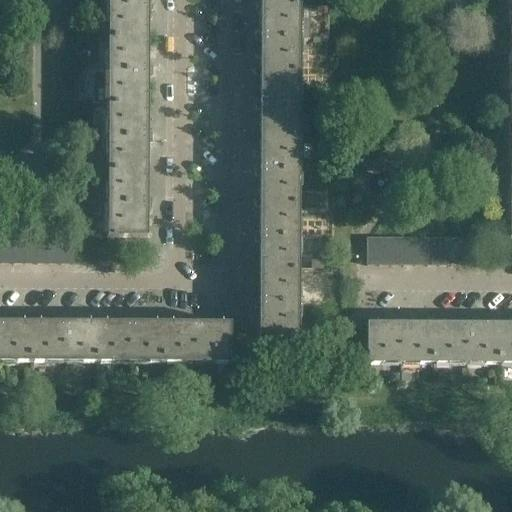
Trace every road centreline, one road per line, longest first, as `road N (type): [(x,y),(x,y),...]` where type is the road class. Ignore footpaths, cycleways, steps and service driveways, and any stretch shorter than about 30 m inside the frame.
road 1 (residential): [(183,281),(230,280),(231,0)]
road 2 (residential): [(183,0),(183,281)]
road 3 (residential): [(0,279),(183,281)]
road 4 (residential): [(362,281),(511,282)]
